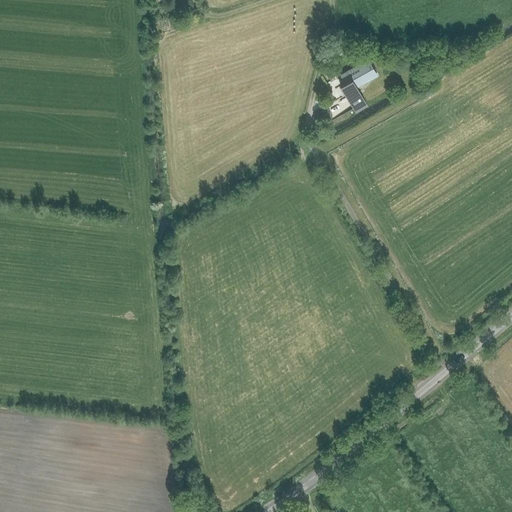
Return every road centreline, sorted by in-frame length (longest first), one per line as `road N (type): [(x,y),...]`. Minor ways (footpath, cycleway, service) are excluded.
road 1 (track): [(442,373),(307,141),(327,0)]
road 2 (tertiary): [(511,317),(268,511)]
